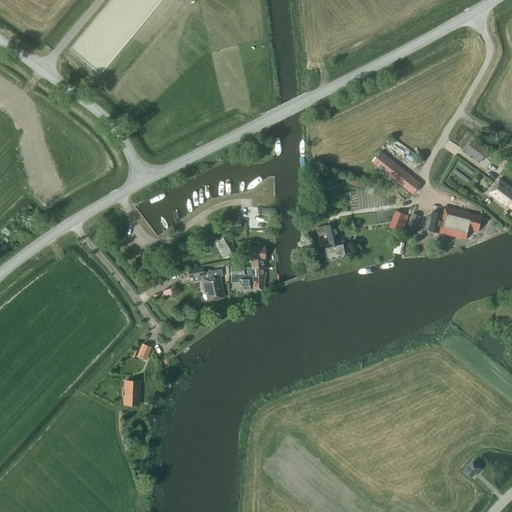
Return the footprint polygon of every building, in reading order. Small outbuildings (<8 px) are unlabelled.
[(488,151),(473,140),(466,150),(481,161),(488,151)] [(401,185),(410,174),(381,151),(372,162),(401,185)] [(505,169),(509,163),(505,160),(501,166),(505,169)] [(410,174),(401,185),(413,194),(421,183),(410,174)] [(511,187),(501,179),(496,185),(495,184),(488,194),(494,198),(495,198),(498,200),(498,201),(504,205),(504,204),(511,210),(511,187)] [(482,217),(445,208),(444,214),(433,211),(432,218),(429,217),(425,229),(439,233),(467,240),(469,230),(479,232),(482,217)] [(400,231),(406,214),(396,210),(389,227),(400,231)] [(415,229),(420,216),(412,213),(407,226),(415,229)] [(223,218),(223,221),(224,221),(225,230),(240,228),(239,219),(238,215),(223,218)] [(341,242),(337,223),(325,226),(317,228),(318,236),(327,234),(329,245),(323,246),(326,261),(348,257),(345,242),(341,242)] [(225,258),(235,252),(226,236),(219,241),(220,242),(217,244),(225,258)] [(251,267),(263,267),(263,245),(249,246),(249,258),(251,258),(251,266),(251,267)] [(251,280),(251,278),(242,278),(242,273),(242,267),(230,266),(230,273),(230,282),(237,282),(237,289),(251,289),(251,280)] [(263,289),(263,267),(251,267),(251,266),(246,266),(246,275),(251,275),(251,278),(251,280),(251,289),(263,289)] [(203,273),(202,267),(187,270),(188,278),(191,277),(192,282),(201,280),(204,294),(205,293),(207,302),(224,298),(220,276),(222,275),(221,269),(203,273)] [(137,356),(146,359),(151,346),(142,343),(137,356)] [(139,405),(140,381),(124,380),(123,405),(139,405)] [(479,469),(472,462),(463,471),(470,478),(479,469)]
